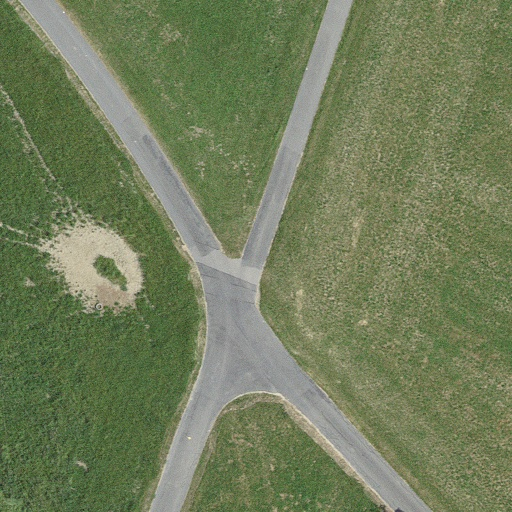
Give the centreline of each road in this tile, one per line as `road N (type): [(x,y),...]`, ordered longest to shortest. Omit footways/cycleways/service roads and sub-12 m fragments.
road 1 (unclassified): [(25,0),(122,108),(233,318)]
road 2 (unclassified): [(347,0),(233,318)]
road 3 (unclassified): [(233,318),(412,511)]
road 4 (unclassified): [(233,318),(166,511)]
